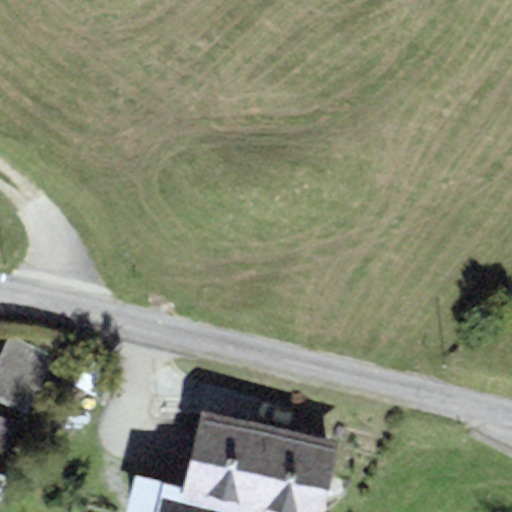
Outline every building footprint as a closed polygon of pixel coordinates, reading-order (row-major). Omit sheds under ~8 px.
[(0,358),(0,390),(30,407),(62,349),(18,325),(0,358)] [(184,470),(181,481),(269,502),(309,511),(321,511),(339,432),(205,397),(184,470)] [(0,441),(10,448),(24,424),(2,411),(0,414),(0,441)] [(128,504),(155,510),(166,466),(138,461),(128,504)] [(266,511),(269,502),(181,481),(184,470),(166,466),(155,510),(154,511),(266,511)]
